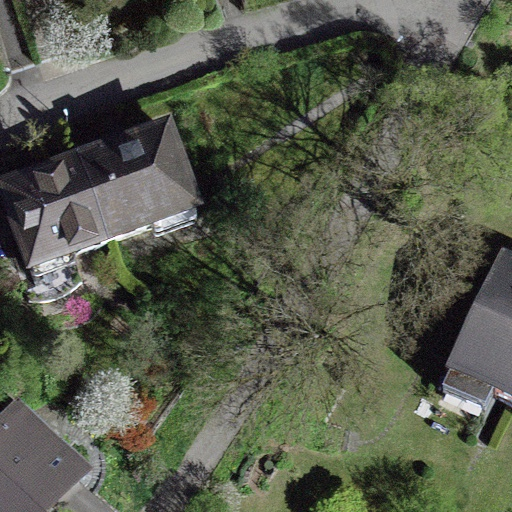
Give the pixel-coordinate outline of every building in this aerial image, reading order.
[(78,164),(105,244),(195,214),(168,133),(78,164)] [(105,244),(78,164),(2,189),(29,270),(105,244)] [(511,268),(500,263),(447,374),(511,405),(511,268)] [(16,414),(0,430),(0,511),(45,511),(80,476),(16,414)] [(511,511),(511,444),(479,511),(511,511)]
